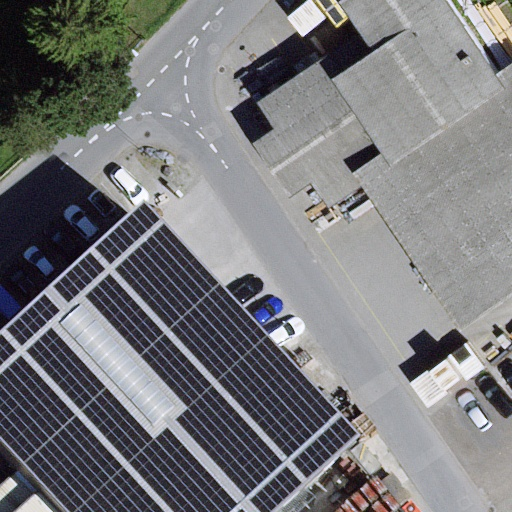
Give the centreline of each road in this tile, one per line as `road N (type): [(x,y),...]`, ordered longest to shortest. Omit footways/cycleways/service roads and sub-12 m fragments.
road 1 (residential): [(179,83),(462,511)]
road 2 (residential): [(179,83),(0,239)]
